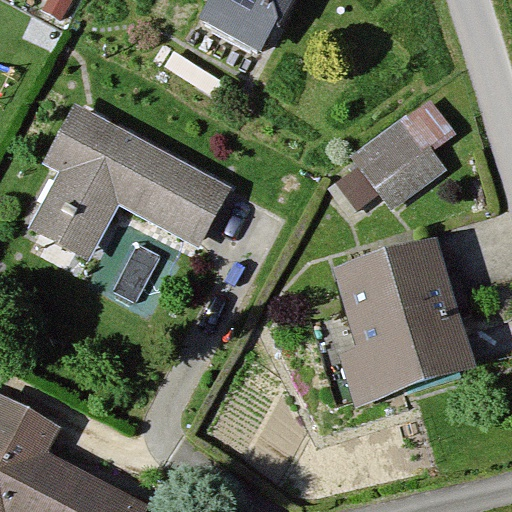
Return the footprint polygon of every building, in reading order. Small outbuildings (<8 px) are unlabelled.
[(287,0),(214,0),(202,24),(259,53),(287,0)] [(429,107),(359,158),(366,167),(340,187),(357,209),(381,191),(393,206),(442,170),(427,150),(449,133),(429,107)] [(226,190),(76,110),(49,160),(66,169),(36,225),(85,251),(115,197),(199,241),(226,190)] [(432,243),(341,270),(365,350),(346,355),(359,399),(469,366),(432,243)] [(50,432),(0,406),(0,511),(137,511),(139,510),(37,456),(50,432)]
